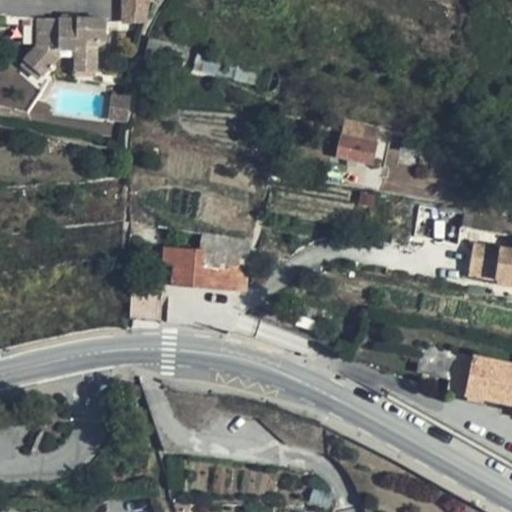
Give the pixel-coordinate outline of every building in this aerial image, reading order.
[(146,23),(149,0),(122,0),(122,23),(146,23)] [(60,19),(38,18),(37,45),(24,60),(42,75),(59,58),(59,46),(75,46),(74,71),(98,72),(97,41),(106,41),(107,20),(60,19)] [(130,96),(113,94),(109,121),(127,123),(130,96)] [(381,128),(344,120),(336,157),(372,166),(381,128)] [(247,264),(248,264),(250,243),(203,234),(202,250),(164,247),(163,264),(172,264),(171,285),(189,287),(190,264),(230,267),(231,262),(247,264)] [(511,249),(473,244),(468,275),(511,282),(511,249)] [(189,287),(228,290),(230,275),(247,276),(248,264),(247,264),(231,262),(230,267),(190,264),(189,287)] [(230,275),(228,290),(246,291),(246,281),(247,276),(230,275)] [(511,301),(454,290),(389,278),(384,307),(511,331),(511,301)] [(163,289),(135,286),(134,318),(160,321),(163,289)] [(456,351),(424,345),(418,372),(450,379),(456,353),(456,351)] [(473,356),(456,353),(450,379),(447,392),(464,395),(473,356)] [(511,364),(473,356),(464,395),(511,405),(511,410),(511,411),(511,410),(511,364)]
